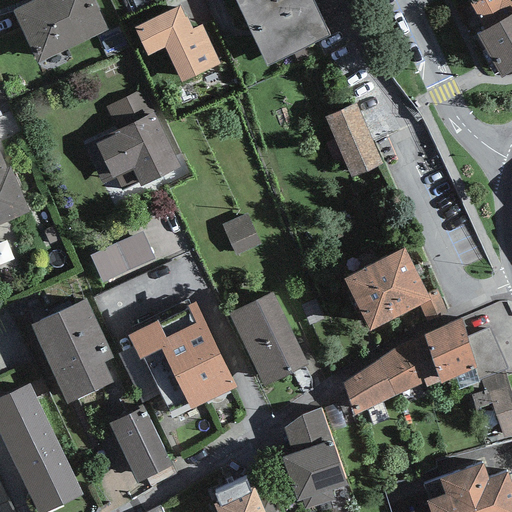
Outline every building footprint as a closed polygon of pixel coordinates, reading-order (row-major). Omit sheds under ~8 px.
[(38,58),(109,25),(96,0),(22,0),(12,5),(38,58)] [(238,0),(266,59),(329,30),(315,0),(238,0)] [(511,0),(480,0),(473,3),(470,4),(483,30),(511,15),(511,0)] [(147,50),(164,42),(181,77),(219,60),(201,20),(192,25),(186,12),(185,13),(179,2),(134,22),(147,50)] [(511,15),(483,30),(475,34),(501,78),(511,71),(511,15)] [(101,181),(133,166),(140,179),(178,161),(142,87),(104,105),(114,126),(82,142),(101,181)] [(351,173),(381,160),(371,138),(356,100),(326,112),(336,137),(348,166),(351,173)] [(344,168),(348,166),(336,137),(326,141),(335,163),(341,160),(344,168)] [(0,147),(0,219),(29,208),(10,163),(7,164),(0,147)] [(247,212),(222,223),(235,253),(260,242),(247,212)] [(153,257),(141,231),(90,253),(102,279),(153,257)] [(370,321),(430,291),(404,238),(344,268),(370,321)] [(264,380),(307,360),(273,287),(229,307),(264,380)] [(66,397),(113,376),(104,355),(113,351),(86,292),(30,317),(66,397)] [(156,314),(127,328),(139,351),(160,340),(191,404),(237,381),(195,295),(186,299),(194,315),(164,330),(156,314)] [(425,330),(441,375),(455,369),(472,362),(476,361),(467,333),(461,312),(424,327),(425,330)] [(490,324),(467,333),(476,361),(472,362),(478,377),(480,376),(504,367),(507,366),(490,324)] [(425,330),(399,343),(419,381),(423,379),(426,383),(441,377),(441,375),(425,330)] [(395,391),(419,381),(399,343),(379,355),(395,391)] [(355,410),(395,391),(379,355),(344,379),(355,410)] [(472,362),(455,369),(459,384),(478,377),(472,362)] [(511,430),(511,390),(504,367),(480,376),(484,387),(488,400),(491,399),(495,411),(497,410),(504,434),(511,430)] [(0,424),(39,510),(82,491),(30,376),(0,389),(0,424)] [(488,400),(484,387),(471,391),(475,404),(488,400)] [(144,402),(110,417),(138,477),(172,461),(144,402)] [(291,446),(333,433),(321,404),(300,411),(285,423),(291,446)] [(333,433),(291,446),(281,450),(296,495),(300,493),(304,507),(335,497),(331,483),(347,478),(333,433)] [(448,487),(428,493),(434,511),(511,511),(511,472),(509,464),(489,471),(484,457),(442,471),(448,487)] [(268,511),(253,479),(249,481),(245,472),(216,485),(219,494),(213,496),(220,511),(268,511)] [(163,511),(160,503),(142,511),(163,511)]
